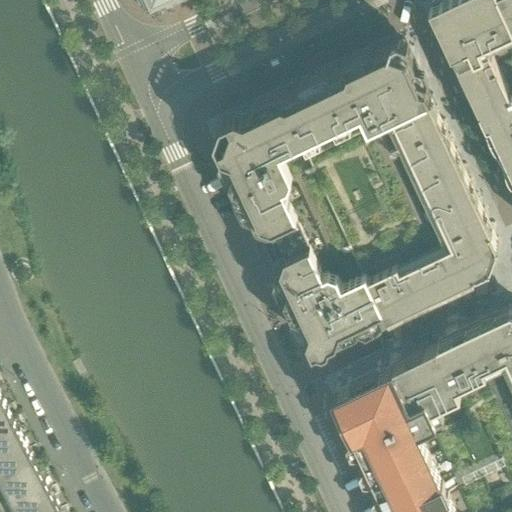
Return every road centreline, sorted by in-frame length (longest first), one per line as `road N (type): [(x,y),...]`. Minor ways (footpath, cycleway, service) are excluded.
road 1 (residential): [(148,103),(338,511)]
road 2 (tertiary): [(148,103),(365,0)]
road 3 (residential): [(0,298),(109,511)]
road 4 (tertiary): [(259,0),(127,55)]
